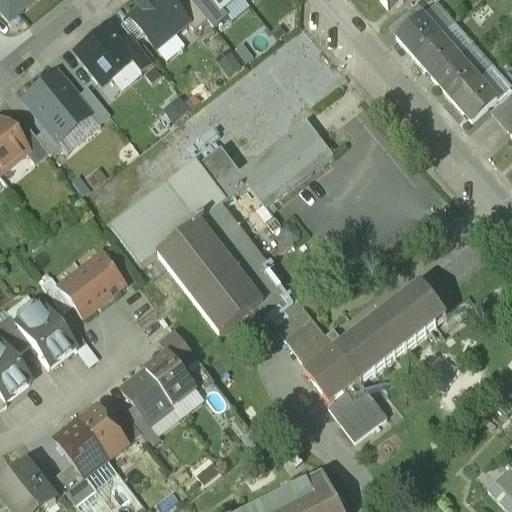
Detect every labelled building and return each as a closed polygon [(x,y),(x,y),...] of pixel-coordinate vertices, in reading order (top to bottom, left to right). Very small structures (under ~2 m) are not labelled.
[(35,0),(0,0),(0,17),(7,25),(35,0)] [(130,20),(155,52),(188,25),(171,4),(167,0),(154,0),(152,2),(149,0),(148,0),(138,8),(141,11),(130,20)] [(236,0),(209,0),(220,13),(236,0)] [(396,0),(370,0),(382,12),(396,0)] [(405,19),(387,35),(394,44),(412,28),(405,19)] [(437,44),(419,23),(412,28),(394,44),(393,45),(411,66),(437,44)] [(132,65),(133,64),(119,48),(107,33),(95,44),(92,41),(86,46),(88,49),(75,60),(100,91),(132,65)] [(130,39),(119,48),(133,64),(132,65),(141,77),(153,67),(130,39)] [(455,64),(437,44),(411,66),(430,87),(455,64)] [(455,64),(430,87),(448,109),(474,86),(455,64)] [(56,145),(89,118),(55,77),(22,103),(56,145)] [(474,86),(448,109),(465,128),(491,105),(474,86)] [(511,112),(504,104),(486,120),(495,129),(511,114),(511,112)] [(511,114),(495,129),(502,138),(511,129),(511,114)] [(195,164),(109,231),(140,272),(156,259),(194,230),(192,228),(202,220),(204,223),(221,209),(223,211),(247,189),(265,213),(333,160),(305,125),(239,177),(220,153),(199,169),(195,164)] [(0,130),(0,175),(23,157),(24,155),(13,141),(9,136),(6,138),(0,130)] [(47,158),(26,131),(13,141),(24,155),(23,157),(33,169),(47,158)] [(223,211),(221,209),(204,223),(202,220),(192,228),(194,230),(156,259),(219,341),(258,311),(275,333),(302,313),(223,211)] [(100,259),(57,293),(71,311),(80,322),(123,289),(100,259)] [(57,293),(49,283),(40,290),(62,318),(71,311),(57,293)] [(307,374),(303,377),(329,410),(359,387),(445,320),(420,287),(340,349),(307,374)] [(59,336),(38,309),(13,329),(29,350),(47,373),(72,354),(59,336)] [(302,313),(275,333),(307,374),(340,349),(330,336),(324,341),(302,313)] [(29,350),(13,329),(7,321),(0,327),(0,332),(20,358),(29,350)] [(68,328),(59,336),(72,354),(75,357),(84,349),(68,328)] [(20,358),(0,332),(0,351),(10,365),(20,358)] [(175,336),(159,348),(167,359),(180,375),(195,363),(175,336)] [(10,365),(0,351),(0,404),(3,408),(28,388),(10,365)] [(167,359),(145,376),(172,411),(194,394),(180,375),(167,359)] [(172,411),(145,376),(121,394),(134,410),(148,429),(172,411)] [(359,387),(329,410),(327,411),(354,446),(386,422),(359,387)] [(148,429),(134,410),(124,418),(141,440),(146,446),(156,439),(148,429)] [(124,418),(119,412),(105,423),(127,451),(141,440),(124,418)] [(105,423),(98,413),(79,428),(108,465),(127,451),(105,423)] [(108,465),(79,428),(55,446),(72,468),(84,484),(85,483),(95,495),(95,496),(117,478),(108,465)] [(53,483),(37,461),(27,469),(42,488),(51,481),(53,483)] [(26,468),(16,476),(15,475),(4,483),(5,485),(0,488),(0,502),(6,510),(7,511),(46,511),(55,505),(42,488),(27,469),(26,468)] [(84,484),(72,468),(53,483),(75,511),(95,496),(95,495),(85,483),(84,484)] [(511,511),(511,471),(481,500),(492,511),(511,511)] [(338,511),(322,479),(259,511),(338,511)]
